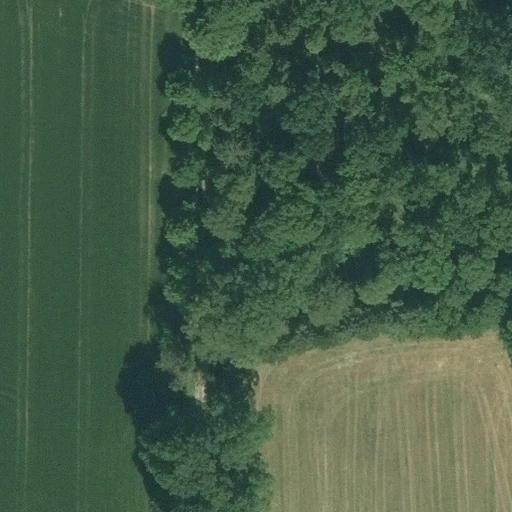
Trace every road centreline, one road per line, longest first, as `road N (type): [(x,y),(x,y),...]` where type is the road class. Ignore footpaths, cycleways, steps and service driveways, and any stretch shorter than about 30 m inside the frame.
road 1 (track): [(206,337),(266,302),(363,286),(511,294)]
road 2 (track): [(202,511),(206,337)]
